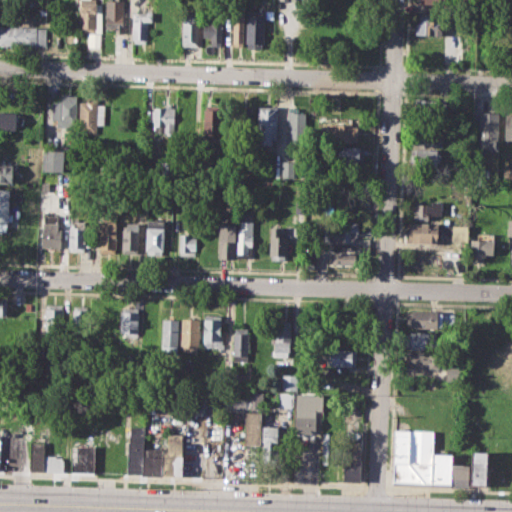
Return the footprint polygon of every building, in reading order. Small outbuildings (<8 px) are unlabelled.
[(38,0),(47,0),(47,14),(38,14),(38,0)] [(79,0),(91,0),(91,1),(102,1),(101,46),(88,46),(89,31),(79,31),(79,0)] [(106,0),(124,0),(124,33),(116,33),(116,28),(106,28),(106,0)] [(247,10),(265,10),(264,48),(246,48),(247,10)] [(132,42),(133,11),(153,11),(153,21),(148,21),(148,43),(132,42)] [(182,45),(183,11),(200,11),(200,46),(182,45)] [(207,12),(224,12),(223,46),(211,46),(211,36),(202,36),(202,22),(207,23),(207,12)] [(231,14),(244,14),(243,46),(233,46),(233,22),(231,22),(231,14)] [(420,15),(445,16),(444,35),(415,34),(415,22),(419,22),(420,15)] [(162,16),(179,16),(178,45),(162,45),(162,16)] [(0,26),(46,27),(45,45),(0,44),(0,26)] [(52,100),(61,100),(61,95),(76,95),(75,128),(57,128),(57,119),(51,119),(52,100)] [(79,101),(86,101),(86,97),(98,97),(98,104),(105,104),(105,125),(97,125),(97,133),(79,133),(79,101)] [(414,99),(446,100),(446,119),(414,118),(414,99)] [(154,107),(163,107),(164,103),(171,103),(171,107),(175,107),(175,134),(153,133),(154,107)] [(204,105),(221,106),(220,139),(203,139),(204,105)] [(257,143),(258,105),(278,106),(277,143),(257,143)] [(236,106),(254,106),(253,136),(236,136),(236,106)] [(0,112),(15,112),(15,128),(0,128),(0,112)] [(305,112),(288,112),(287,144),(304,144),(305,112)] [(480,112),(497,113),(496,147),(478,146),(480,112)] [(511,137),(511,114),(504,115),(503,137),(511,137)] [(326,123),(358,124),(357,142),(326,141),(326,123)] [(410,135),(441,136),(441,147),(410,146),(410,135)] [(336,146),(363,147),(362,163),(335,163),(336,146)] [(42,149),(63,149),(63,170),(42,170),(42,149)] [(410,149),(440,150),(440,166),(410,165),(410,149)] [(281,160),(297,160),(297,179),(281,179),(281,160)] [(0,163),(13,164),(13,182),(0,182),(0,163)] [(0,188),(8,188),(7,231),(0,230),(0,188)] [(413,203),(442,204),(441,221),(412,220),(413,203)] [(44,214),(58,214),(57,228),(62,228),(62,247),(43,246),(44,214)] [(146,219),(164,219),(164,254),(146,254),(146,219)] [(100,220),(117,220),(116,253),(100,252),(100,220)] [(241,220),(253,220),(253,257),(237,257),(237,227),(241,227),(241,220)] [(74,221),(85,221),(85,252),(68,251),(68,226),(73,226),(74,221)] [(178,233),(184,233),(184,228),(188,228),(188,221),(197,221),(196,256),(178,256),(178,233)] [(127,222),(141,222),(141,254),(122,254),(123,229),(127,229),(127,222)] [(407,223),(440,224),(440,243),(407,243),(407,223)] [(218,224),(234,225),(234,259),(218,259),(218,224)] [(270,226),(287,226),(287,260),(269,260),(270,226)] [(323,226),(359,227),(358,237),(353,236),(352,242),(323,241),(323,226)] [(475,239),(492,240),(491,261),(474,260),(475,239)] [(330,250),(365,252),(365,266),(329,265),(330,250)] [(303,257),(314,258),(313,268),(303,267),(303,257)] [(45,304),(64,305),(64,338),(45,337),(45,304)] [(72,306),(88,306),(88,336),(71,335),(72,306)] [(121,306),(139,307),(139,338),(120,338),(121,306)] [(406,310),(438,311),(437,328),(405,327),(406,310)] [(441,313),(452,313),(452,325),(440,325),(441,313)] [(204,315),(222,315),(221,346),(203,346),(204,315)] [(161,353),(162,318),(178,318),(177,353),(161,353)] [(182,318),(199,318),(199,352),(181,351),(182,318)] [(274,321),(292,321),(291,351),(287,351),(287,357),(274,357),(274,321)] [(234,327),(249,328),(248,361),(233,361),(234,327)] [(406,332),(437,332),(437,349),(405,348),(406,332)] [(331,349),(356,350),(355,367),(330,366),(331,349)] [(407,351),(440,351),(440,367),(407,366),(407,351)] [(446,366),(460,367),(460,382),(445,382),(446,366)] [(232,372),(244,373),(243,388),(232,387),(232,372)] [(282,374),(297,375),(297,390),(282,390),(282,374)] [(190,414),(213,415),(214,391),(190,390),(190,414)] [(224,412),(225,391),(261,392),(260,445),(245,445),(246,413),(224,412)] [(277,392),(295,393),(295,408),(277,408),(277,392)] [(296,436),(297,393),(323,393),(322,410),(315,409),(314,436),(296,436)] [(128,472),(129,426),(144,426),(144,448),(143,473),(128,472)] [(277,426),(262,426),(262,449),(278,448),(277,426)] [(394,429),(433,430),(432,453),(432,484),(393,483),(394,429)] [(342,480),(344,431),(363,432),(361,481),(342,480)] [(321,462),(322,432),(337,433),(336,462),(321,462)] [(162,456),(162,452),(168,452),(168,434),(183,434),(182,474),(162,473),(162,456)] [(30,469),(31,441),(44,441),(44,454),(44,469),(30,469)] [(71,471),(72,445),(95,446),(94,471),(71,471)] [(143,473),(162,473),(162,456),(156,456),(156,448),(144,448),(143,473)] [(471,451),(487,451),(486,485),(471,485),(471,451)] [(432,453),(451,454),(451,464),(468,465),(468,485),(432,484),(432,453)] [(44,469),(63,470),(63,458),(56,457),(56,454),(44,454),(44,469)]
